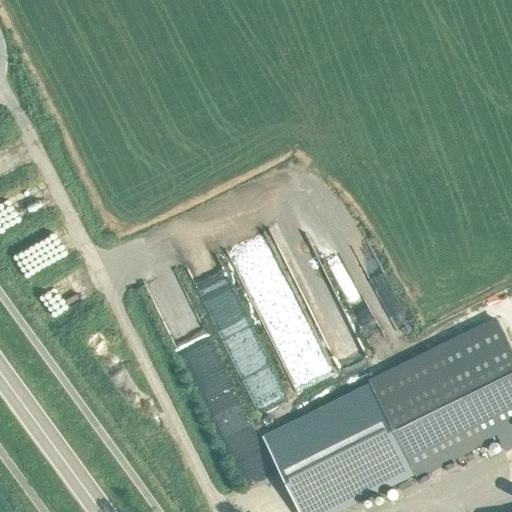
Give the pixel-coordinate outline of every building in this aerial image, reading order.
[(37,191),(2,218),(13,232),(47,204),(37,191)] [(378,352),(322,230),(294,242),(313,283),(324,278),(328,287),(326,287),(330,295),(321,299),(351,364),(378,352)] [(34,251),(38,267),(57,262),(53,246),(34,251)] [(210,255),(243,326),(263,316),(229,246),(210,255)] [(395,294),(407,289),(398,266),(386,270),(395,294)] [(71,314),(87,305),(67,272),(51,281),(71,314)] [(372,383),(263,436),(283,477),(297,505),(300,511),(336,511),(416,474),(416,475),(489,440),(498,435),(499,438),(505,450),(511,446),(511,347),(498,320),(371,383),(372,383)] [(274,347),(252,358),(274,400),(296,389),(274,347)]
